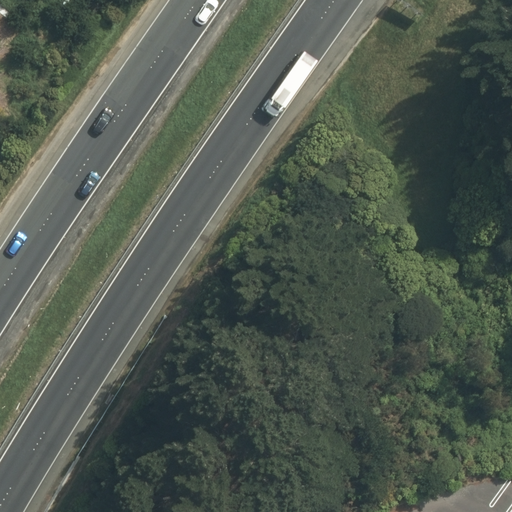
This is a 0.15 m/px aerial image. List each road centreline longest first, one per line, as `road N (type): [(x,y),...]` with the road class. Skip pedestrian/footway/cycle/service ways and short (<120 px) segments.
road 1 (motorway): [(334,0),(0,507)]
road 2 (motorway): [(0,294),(200,0)]
